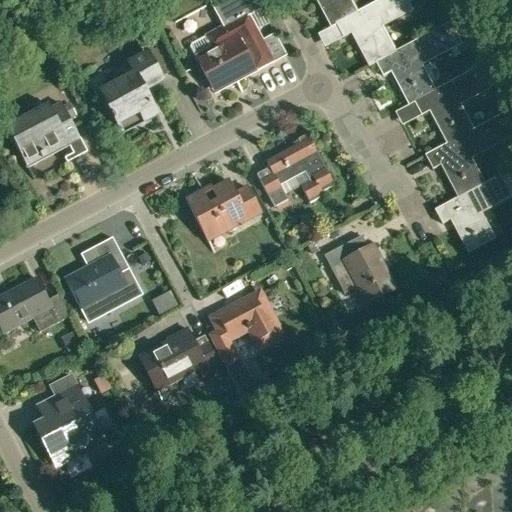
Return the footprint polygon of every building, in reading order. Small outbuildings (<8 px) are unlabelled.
[(145,0),(147,3),(151,11),(166,3),(164,0),(145,0)] [(274,62),(257,30),(249,14),(261,8),(256,0),(215,0),(210,3),(224,28),(192,45),(190,47),(215,94),(274,62)] [(355,15),(355,14),(347,0),(316,0),(316,1),(331,29),(336,26),(336,25),(355,15)] [(393,54),(393,53),(379,27),(411,10),(405,0),(380,0),(355,14),(355,15),(336,25),(336,26),(343,39),(353,33),(356,39),(354,40),(369,68),(376,64),(375,63),(393,54)] [(471,11),(449,23),(460,43),(471,37),(467,29),(477,23),(471,11)] [(375,63),(376,64),(383,77),(393,72),(396,77),(393,78),(408,106),(413,103),(433,92),(433,91),(419,65),(460,43),(449,23),(393,53),(393,54),(375,63)] [(163,82),(148,53),(128,63),(133,74),(100,91),(119,128),(142,117),(144,122),(157,115),(144,92),(163,82)] [(493,61),(483,66),(489,77),(498,72),(493,61)] [(490,87),(479,67),(433,91),(433,92),(413,103),(421,116),(431,110),(435,116),(432,118),(447,144),(447,145),(471,131),(457,105),(490,87)] [(67,164),(87,153),(60,104),(50,110),(48,105),(5,128),(26,166),(59,148),(67,164)] [(483,185),(469,159),(511,135),(511,133),(502,114),(471,131),(447,145),(447,144),(425,156),(433,170),(443,165),(446,170),(443,172),(458,198),(458,199),(483,185)] [(260,182),(274,208),(287,201),(284,196),(300,187),(307,202),(321,194),(321,193),(333,186),(306,135),(297,140),(299,144),(265,163),(272,176),(260,182)] [(434,211),(442,225),(452,219),(455,225),(453,226),(468,253),(493,240),(479,213),(511,194),(511,180),(508,172),(483,185),(458,199),(458,198),(434,211)] [(208,243),(260,214),(246,188),(235,194),(228,181),(204,194),(202,191),(185,200),(208,243)] [(287,238),(286,243),(288,247),(293,248),(297,246),(298,241),(296,237),(291,236),(287,238)] [(351,242),(322,257),(339,287),(343,295),(357,288),(365,304),(394,289),(372,247),(368,249),(361,236),(351,242)] [(88,269),(65,281),(81,310),(88,324),(141,296),(128,271),(111,239),(86,253),(94,266),(88,269)] [(146,253),(137,258),(141,266),(150,261),(146,253)] [(39,335),(70,319),(58,297),(47,302),(36,280),(0,298),(0,332),(2,338),(32,322),(39,335)] [(220,334),(209,340),(223,367),(233,384),(242,401),(242,402),(267,389),(266,388),(259,374),(250,379),(241,361),(237,363),(235,360),(225,342),(246,330),(247,332),(249,330),(255,342),(260,352),(281,340),(276,331),(257,296),(230,311),(231,312),(225,315),(222,310),(211,316),(220,334)] [(202,381),(220,370),(206,344),(204,345),(206,349),(197,354),(185,331),(172,338),(174,342),(166,346),(164,344),(136,359),(160,403),(162,402),(157,394),(197,372),(202,381)] [(104,376),(93,381),(100,395),(111,390),(104,376)] [(231,389),(220,396),(227,407),(238,401),(231,389)] [(37,429),(50,455),(48,456),(48,458),(51,457),(57,469),(76,459),(76,460),(103,446),(75,390),(48,404),(55,418),(34,428),(35,430),(37,429)] [(154,434),(144,439),(149,449),(159,444),(154,434)]
